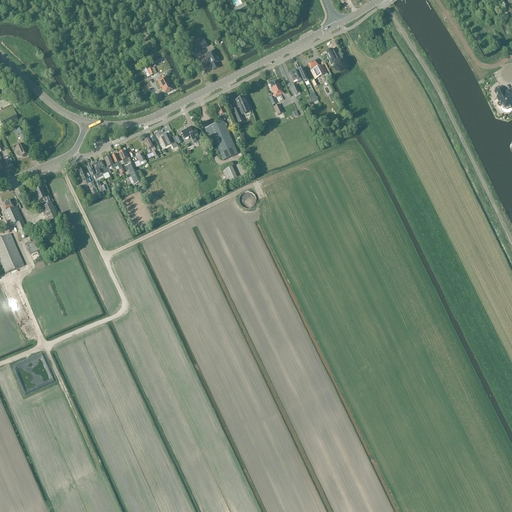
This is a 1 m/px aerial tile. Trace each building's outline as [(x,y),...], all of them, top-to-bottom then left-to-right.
[(207,46),(204,40),(194,45),(197,51),(207,46)] [(326,56),(326,57),(330,65),(339,60),(341,62),(344,61),(340,54),(336,56),(332,49),(326,53),(328,56),(326,57),(326,56)] [(220,62),(215,50),(204,55),(210,67),(213,72),(220,68),(217,63),(220,62)] [(319,67),(316,60),(308,64),(311,71),(315,80),(327,74),(323,65),(319,67)] [(300,70),(298,71),(304,83),(309,81),(306,76),(303,69),(302,69),(301,69),(300,70)] [(289,74),(293,82),(297,80),(298,82),(301,81),(299,76),(297,71),(289,74)] [(162,88),(165,94),(173,90),(170,84),(167,76),(157,81),(161,89),(162,88)] [(280,87),(277,81),(270,84),(272,89),(271,90),(275,99),(285,94),(281,87),(280,87)] [(295,95),(299,93),(296,85),(291,87),(295,95)] [(502,106),(504,109),(507,110),(511,108),(511,109),(511,108),(511,89),(504,94),(501,89),(498,88),(496,90),(495,93),(498,98),(497,98),(501,106),(502,106)] [(309,96),(312,104),(318,101),(314,94),(309,96)] [(232,110),(236,120),(241,118),(242,118),(240,115),(242,114),(242,115),(250,111),(243,98),(244,97),(235,101),(236,101),(241,111),(239,111),(238,109),(237,109),(238,109),(233,111),(232,110)] [(221,105),(217,107),(219,112),(218,113),(221,120),(227,117),(225,111),(224,111),(221,105)] [(274,108),(278,116),(283,113),(279,105),(274,108)] [(205,129),(211,144),(215,142),(223,161),(238,155),(223,121),(205,129)] [(192,132),(190,127),(186,129),(187,130),(181,133),(184,139),(190,136),(192,141),(199,137),(195,130),(192,132)] [(20,135),(22,141),(26,139),(21,128),(14,132),(16,137),(20,135)] [(164,137),(161,139),(165,147),(173,144),(168,134),(163,136),(164,137)] [(174,136),(170,138),(172,140),(174,144),(171,146),(173,150),(179,147),(174,136)] [(156,151),(150,139),(144,142),(148,151),(151,149),(153,153),(155,158),(158,157),(155,152),(156,151)] [(17,148),(19,151),(17,152),(16,154),(16,156),(18,157),(20,158),(21,157),(29,154),(24,144),(17,148)] [(124,151),(119,154),(122,161),(125,161),(126,164),(129,163),(124,151)] [(146,161),(143,154),(137,157),(140,164),(146,161)] [(113,162),(114,166),(115,169),(118,168),(117,166),(118,166),(119,170),(120,170),(120,171),(121,175),(124,173),(122,169),(120,163),(116,155),(112,157),(114,162),(113,162)] [(8,168),(13,166),(9,156),(4,158),(5,160),(6,160),(8,168)] [(110,157),(104,160),(108,168),(114,166),(113,162),(110,157)] [(101,161),(97,163),(103,176),(108,173),(106,169),(105,169),(101,161)] [(97,163),(93,165),(96,173),(98,180),(104,178),(103,176),(97,163)] [(132,164),(128,166),(136,184),(143,181),(139,172),(136,173),(132,164)] [(98,180),(96,173),(95,174),(91,166),(87,168),(91,178),(94,177),(96,181),(98,180)] [(222,171),(228,186),(238,181),(232,167),(222,171)] [(87,185),(88,185),(90,184),(83,169),(79,171),(83,181),(85,180),(87,185)] [(98,194),(93,183),(90,184),(88,185),(93,196),(98,194)] [(42,188),(35,191),(39,201),(43,199),(45,203),(50,201),(48,196),(46,197),(42,188)] [(3,204),(6,212),(14,208),(10,201),(3,204)] [(49,222),(58,218),(52,204),(43,208),(49,222)] [(29,235),(17,207),(14,208),(6,212),(3,213),(9,227),(16,224),(22,237),(29,235)] [(0,260),(6,274),(18,269),(24,266),(10,235),(0,239),(0,260)] [(36,240),(34,235),(29,238),(31,242),(25,245),(29,255),(42,250),(38,239),(36,240)]
